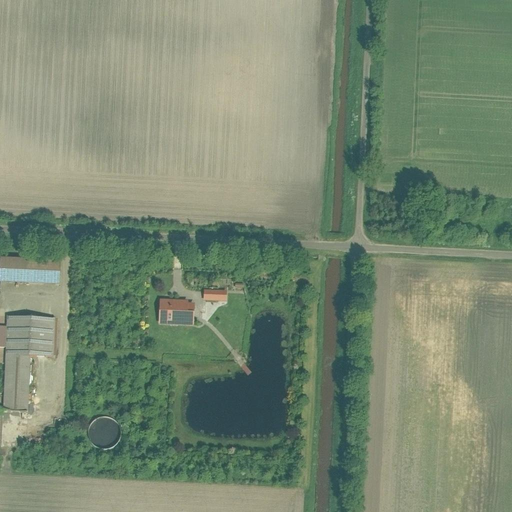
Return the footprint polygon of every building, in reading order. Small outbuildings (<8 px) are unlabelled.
[(64,263),(7,261),(6,283),(63,286),(64,263)] [(230,293),(207,292),(207,302),(230,303),(230,293)] [(198,304),(163,302),(162,325),(197,327),(198,304)] [(59,318),(11,316),(10,328),(9,348),(9,355),(35,356),(57,357),(59,318)] [(1,348),(9,348),(10,328),(1,328),(1,348)] [(32,412),(35,356),(9,355),(6,411),(32,412)]
